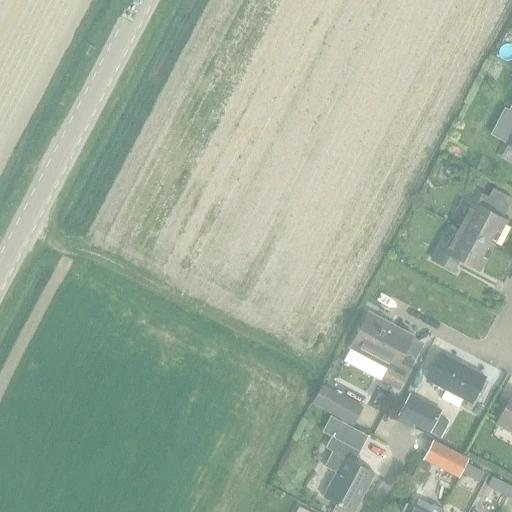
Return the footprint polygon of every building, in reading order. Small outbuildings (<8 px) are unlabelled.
[(505,143),(511,146),(511,122),(508,120),(504,121),(498,133),(499,137),(506,141),(505,143)] [(448,143),(442,153),(455,160),(461,150),(448,143)] [(481,187),(485,179),(475,174),(471,182),(481,187)] [(492,188),(487,198),(468,187),(457,209),(465,213),(458,227),(492,245),(505,221),(501,219),(511,199),(492,188)] [(201,238),(226,194),(180,194),(180,196),(168,216),(153,208),(141,230),(141,237),(142,238),(166,238),(178,217),(188,218),(187,228),(194,232),(191,238),(201,238)] [(479,270),(492,245),(458,227),(450,241),(442,236),(430,258),(453,270),(459,259),(479,270)] [(246,310),(271,318),(283,277),(259,269),(246,310)] [(410,336),(367,314),(350,346),(389,366),(382,379),(397,387),(412,357),(402,352),(410,336)] [(484,376),(439,352),(425,379),(470,403),(484,376)] [(333,391),(323,409),(351,424),(360,406),(333,391)] [(511,391),(496,422),(511,430),(511,391)] [(409,394),(397,416),(429,433),(430,431),(437,418),(441,411),(409,394)] [(437,418),(430,431),(440,436),(447,423),(437,418)] [(359,451),(331,436),(325,447),(331,450),(323,466),(335,472),(322,496),(351,511),(373,472),(353,461),(359,451)] [(423,459),(458,477),(467,459),(432,441),(423,459)] [(465,463),(461,472),(478,480),(483,472),(465,463)] [(505,494),(509,485),(491,476),(487,485),(505,494)] [(507,511),(511,511),(511,486),(509,485),(505,494),(509,496),(503,510),(507,511)]
